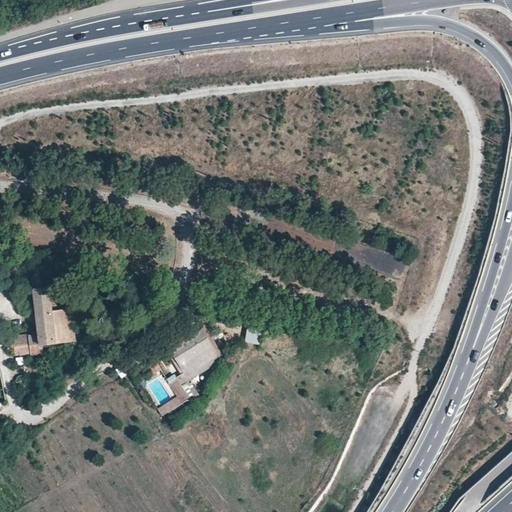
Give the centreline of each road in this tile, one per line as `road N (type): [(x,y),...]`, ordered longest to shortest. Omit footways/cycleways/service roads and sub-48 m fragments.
road 1 (track): [(355,511),(411,404),(414,361),(474,183),(478,146),(459,93),(439,78),(401,75),(25,114),(0,126)]
road 2 (primary): [(0,76),(338,14)]
road 3 (unknown): [(177,209),(186,248),(181,286),(158,323),(41,417),(16,408),(0,367)]
road 4 (track): [(426,329),(227,267)]
road 5 (motorway): [(338,14),(452,25),(485,44),(511,77)]
road 6 (motorway): [(475,340),(392,511)]
road 7 (primary): [(177,20),(0,55)]
road 8 (motorway): [(511,203),(475,340)]
road 9 (primary): [(311,0),(177,20)]
